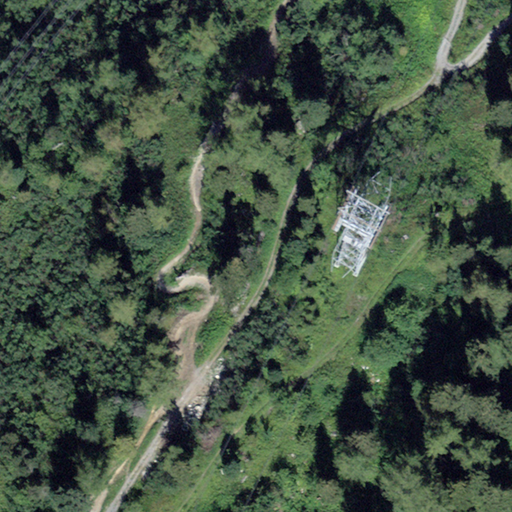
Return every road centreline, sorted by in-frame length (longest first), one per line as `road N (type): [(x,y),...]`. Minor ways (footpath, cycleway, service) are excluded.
road 1 (track): [(108,511),(253,300),(296,187),(318,153),(434,72)]
road 2 (track): [(511,198),(438,229),(308,375),(234,438),(185,511)]
